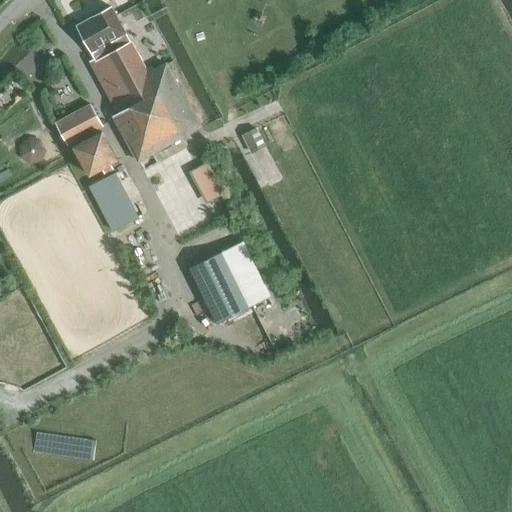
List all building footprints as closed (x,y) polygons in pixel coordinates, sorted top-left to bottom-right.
[(77,26),(103,74),(111,70),(131,107),(113,116),(142,171),(157,163),(152,154),(200,128),(166,65),(148,75),(112,8),(77,26)] [(55,123),(67,145),(102,126),(91,104),(55,123)] [(256,128),(245,133),(254,151),(265,146),(256,128)] [(103,132),(74,147),(89,175),(118,160),(103,132)] [(21,144),(31,163),(49,154),(40,135),(21,144)] [(212,161),(194,169),(208,200),(226,192),(212,161)] [(190,269),(217,324),(246,310),(246,308),(265,299),(240,246),(220,255),(190,269)]
